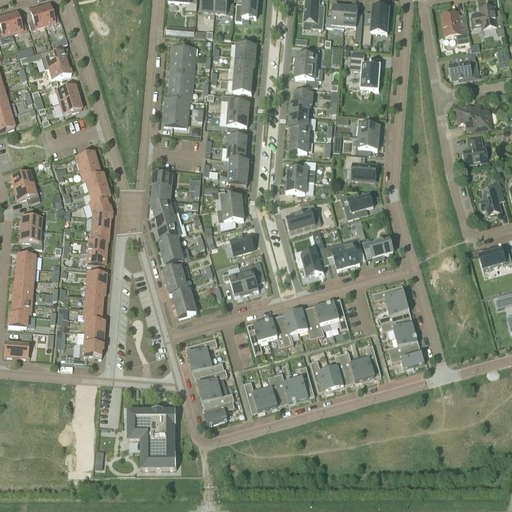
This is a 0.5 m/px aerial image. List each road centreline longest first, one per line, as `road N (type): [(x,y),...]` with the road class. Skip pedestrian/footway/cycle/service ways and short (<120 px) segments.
road 1 (residential): [(265,0),(252,213),(277,307)]
road 2 (residential): [(300,301),(273,209),(290,0)]
road 3 (residential): [(406,0),(392,196),(413,270)]
road 4 (residential): [(211,445),(445,379)]
road 5 (residential): [(126,205),(140,195),(158,0)]
road 6 (residential): [(511,227),(469,239),(437,96)]
road 7 (residential): [(108,380),(126,205)]
road 8 (residential): [(0,182),(9,211),(0,320)]
road 9 (residential): [(165,338),(126,205)]
road 10 (residential): [(106,131),(67,0)]
road 11 (residential): [(437,96),(421,6),(464,0)]
